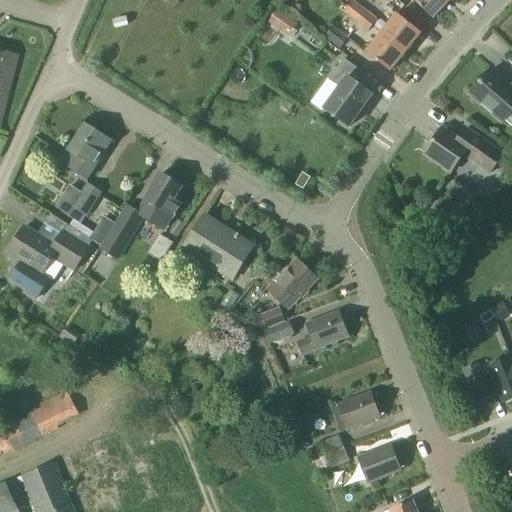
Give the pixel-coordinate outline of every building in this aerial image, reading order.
[(162,0),(173,8),(179,0),(162,0)] [(412,0),(433,19),(450,1),(449,0),(412,0)] [(355,21),(364,11),(352,1),(347,7),(343,12),(355,21)] [(278,10),(270,22),(280,29),(288,17),(278,10)] [(367,31),(371,26),(376,20),(364,11),(355,21),(367,31)] [(380,34),(405,53),(420,33),(396,14),(380,34)] [(324,38),(339,50),(348,38),(332,27),(324,38)] [(405,53),(380,34),(366,52),(390,71),(405,53)] [(428,40),(422,48),(437,59),(443,51),(428,40)] [(0,83),(11,86),(19,57),(0,51),(0,83)] [(322,110),(348,128),(372,93),(355,81),(362,72),(342,58),(328,80),(338,87),(322,110)] [(468,92),(498,119),(511,103),(511,82),(509,86),(490,69),(468,92)] [(0,125),(11,86),(0,83),(0,125)] [(62,165),(87,181),(111,143),(84,126),(68,152),(69,153),(62,165)] [(503,155),(466,129),(458,140),(443,129),(425,155),(451,173),(464,155),(490,173),(503,155)] [(161,175),(146,199),(147,200),(139,213),(165,229),(172,218),(173,219),(181,206),(174,202),(182,189),(161,175)] [(73,208),(86,216),(100,195),(87,186),(73,208)] [(86,216),(73,208),(67,217),(81,225),(86,216)] [(183,251),(185,252),(186,250),(216,269),(215,271),(231,282),(253,247),(239,238),(240,236),(237,234),(236,237),(206,218),(207,216),(205,215),(183,251)] [(109,216),(95,222),(100,233),(114,227),(109,216)] [(74,240),(65,234),(63,233),(54,247),(25,228),(8,254),(22,262),(11,280),(28,291),(26,294),(36,301),(49,281),(42,276),(53,259),(74,272),(89,249),(74,240)] [(109,234),(101,248),(98,252),(116,263),(128,242),(111,232),(109,234)] [(269,290),(287,307),(295,298),(298,301),(318,279),(298,259),(269,290)] [(219,305),(229,311),(239,296),(229,290),(219,305)] [(502,304),(490,312),(489,312),(490,313),(496,322),(496,323),(509,315),(502,304)] [(249,321),(263,329),(283,320),(278,309),(249,321)] [(297,344),(302,357),(317,351),(317,350),(348,338),(339,313),(307,326),(312,338),(297,344)] [(490,313),(480,320),(486,328),(496,322),(490,313)] [(220,327),(244,341),(248,333),(224,319),(220,327)] [(265,333),(270,344),(294,334),(289,323),(265,333)] [(503,403),(511,399),(511,364),(511,361),(490,370),(503,403)] [(474,401),(486,396),(480,381),(468,385),(474,401)] [(77,415),(67,395),(66,392),(40,405),(42,407),(0,428),(0,453),(3,452),(5,456),(57,429),(55,426),(77,415)] [(380,419),(370,393),(332,408),(343,434),(380,419)] [(123,431),(84,445),(107,505),(145,491),(123,431)] [(316,447),(320,458),(345,448),(340,437),(316,447)] [(359,459),(369,484),(401,472),(391,446),(359,459)] [(345,448),(320,458),(325,470),(350,460),(345,448)] [(161,460),(164,471),(186,464),(182,453),(161,460)] [(23,477),(37,511),(74,511),(66,493),(67,493),(55,463),(23,477)] [(0,511),(18,511),(7,485),(0,487),(0,511)] [(417,511),(414,502),(391,510),(391,511),(417,511)]
